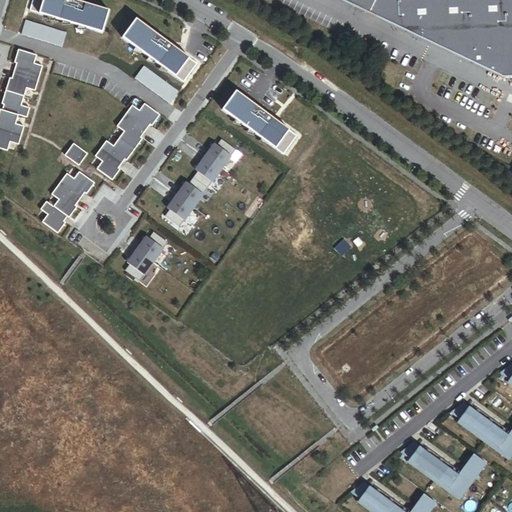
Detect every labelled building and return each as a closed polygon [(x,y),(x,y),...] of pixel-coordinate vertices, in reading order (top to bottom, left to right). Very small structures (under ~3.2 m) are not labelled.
[(109,11),(73,0),(33,0),(30,11),(102,33),(109,11)] [(511,0),(340,0),(502,78),(511,77),(511,0)] [(196,64),(136,20),(122,38),(183,83),(196,64)] [(60,46),(64,32),(26,21),(22,35),(60,46)] [(36,56),(18,50),(14,63),(16,64),(13,74),(38,82),(42,66),(34,64),(36,56)] [(177,92),(143,67),(134,79),(169,104),(177,92)] [(38,82),(13,74),(12,79),(9,78),(5,91),(24,97),(26,89),(35,91),(38,82)] [(4,105),(2,111),(18,115),(26,118),(29,108),(21,106),(24,97),(5,91),(2,104),(4,105)] [(297,136),(236,91),(222,110),(283,155),(297,136)] [(151,126),(160,115),(144,104),(139,111),(132,106),(126,114),(147,129),(150,125),(151,126)] [(0,129),(21,136),(24,127),(15,124),(18,115),(2,111),(0,109),(0,129)] [(140,138),(147,129),(126,114),(116,127),(123,132),(118,139),(134,150),(142,139),(140,138)] [(0,149),(7,151),(10,142),(18,145),(21,136),(0,129),(0,149)] [(126,161),(134,150),(118,139),(113,146),(106,141),(100,149),(121,164),(124,160),(126,161)] [(221,169),(235,150),(221,140),(216,146),(214,145),(204,157),(221,169)] [(78,166),(87,154),(73,144),(64,156),(78,166)] [(118,168),(121,164),(100,149),(95,157),(102,162),(96,169),(112,181),(120,170),(118,168)] [(207,189),(221,169),(204,157),(195,170),(197,172),(193,178),(207,189)] [(67,174),(58,186),(78,201),(84,193),(86,194),(94,183),(79,172),(74,179),(67,174)] [(193,208),(207,189),(193,178),(188,184),(186,182),(176,195),(193,208)] [(67,217),(68,218),(77,207),(75,206),(78,201),(58,186),(50,198),(57,203),(53,207),(67,217)] [(179,227),(193,208),(176,195),(167,208),(169,210),(164,217),(179,227)] [(53,207),(46,202),(40,210),(47,216),(42,223),(57,234),(65,223),(63,221),(67,217),(53,207)] [(153,262),(167,243),(153,232),(148,239),(146,237),(136,250),(153,262)] [(139,282),(153,262),(136,250),(126,263),(129,265),(124,271),(139,282)] [(511,364),(500,373),(511,381),(511,364)] [(496,451),(508,460),(510,457),(511,458),(511,456),(511,429),(508,435),(464,403),(450,413),(498,448),(496,451)] [(446,491),(459,500),(461,497),(461,498),(486,464),(473,454),(458,475),(414,443),(401,453),(448,488),(446,491)] [(429,511),(436,504),(423,494),(410,511),(404,511),(364,483),(351,493),(376,511),(429,511)]
